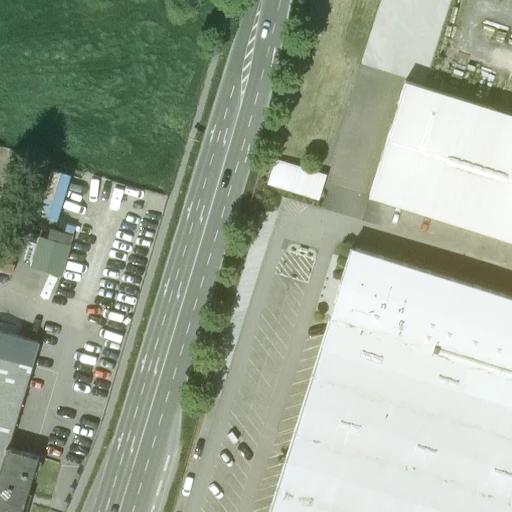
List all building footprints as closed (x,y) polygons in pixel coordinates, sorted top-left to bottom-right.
[(511,113),(405,80),(391,126),(377,122),(369,126),(367,134),(371,142),(384,146),(383,149),(382,149),(379,159),(369,156),(365,157),(361,160),(360,165),(361,170),(364,174),(375,177),(369,195),(511,239),(511,113)] [(318,199),(326,172),(272,156),(264,182),(318,199)] [(35,236),(29,267),(62,273),(68,242),(35,236)] [(511,296),(356,248),(334,317),(511,372),(511,296)] [(511,511),(511,372),(334,317),(274,511),(511,511)] [(31,365),(0,355),(0,466),(5,448),(6,448),(31,365)] [(6,448),(5,448),(0,466),(0,511),(21,511),(38,458),(6,448)]
